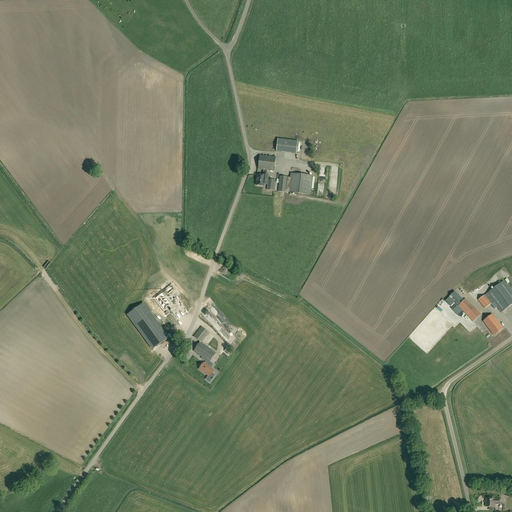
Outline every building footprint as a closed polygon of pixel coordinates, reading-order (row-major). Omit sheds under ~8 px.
[(278,139),(276,152),(296,154),(298,141),(278,139)] [(274,171),(276,157),(260,155),(258,169),(263,170),(263,176),(257,175),(256,179),(257,179),(256,185),(264,186),(264,184),(267,185),(268,175),(267,174),(267,170),(274,171)] [(310,195),(311,190),(315,191),(316,176),(312,176),(312,175),(290,173),(290,177),(280,176),(278,192),(286,193),(310,195)] [(275,191),(276,180),(268,179),(267,190),(275,191)] [(234,278),(236,272),(224,267),(222,270),(227,272),(226,275),(234,278)] [(511,291),(503,281),(478,300),(485,309),(493,302),(501,313),(511,304),(511,291)] [(179,286),(168,294),(171,299),(173,298),(183,313),(193,307),(179,286)] [(454,303),(458,307),(474,322),(481,314),(466,299),(464,301),(455,291),(449,297),(445,301),(451,306),(454,303)] [(206,300),(222,323),(227,320),(211,297),(206,300)] [(142,305),(128,315),(153,349),(167,339),(142,305)] [(171,310),(183,330),(190,326),(178,306),(171,310)] [(494,335),(503,328),(492,314),(483,321),(494,335)] [(199,369),(209,376),(206,380),(210,382),(212,379),(212,380),(213,378),(215,375),(212,373),(214,370),(212,369),(214,365),(210,362),(216,354),(207,347),(202,343),(209,333),(201,327),(194,337),(200,342),(193,351),(202,358),(202,359),(206,362),(205,363),(204,363),(199,369)] [(217,365),(222,368),(229,358),(224,355),(217,365)] [(501,499),(496,499),(486,498),(486,507),(495,508),(495,505),(500,505),(501,499)]
